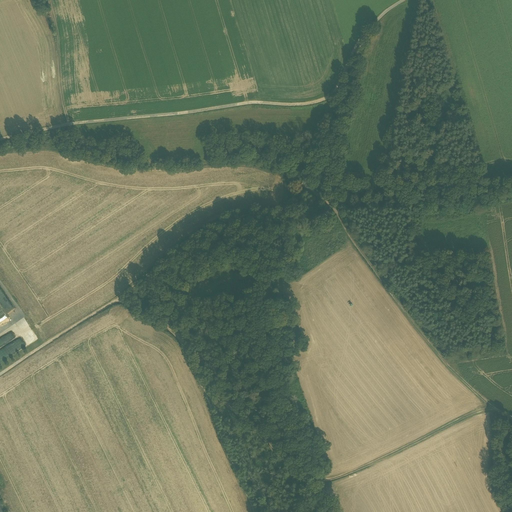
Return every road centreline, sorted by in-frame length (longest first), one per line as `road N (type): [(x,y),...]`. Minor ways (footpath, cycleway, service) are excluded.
road 1 (track): [(494,408),(329,480),(284,461),(202,388)]
road 2 (track): [(364,32),(321,99),(68,124)]
road 3 (track): [(511,418),(458,378),(348,235),(338,208),(303,183)]
road 4 (track): [(139,310),(179,339),(253,511)]
road 5 (track): [(292,201),(210,233),(140,285)]
road 6 (track): [(303,183),(349,96),(364,32)]
road 7 (track): [(68,124),(53,0)]
